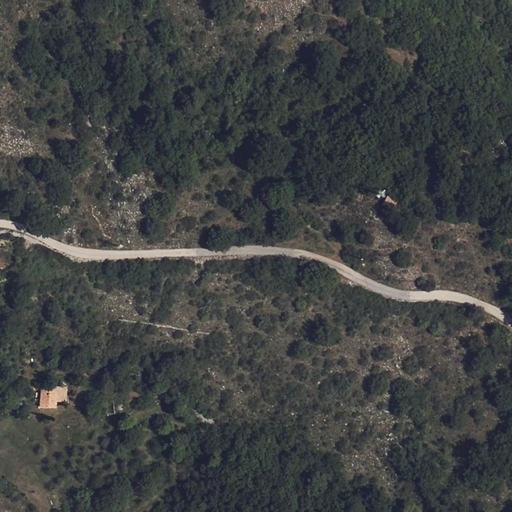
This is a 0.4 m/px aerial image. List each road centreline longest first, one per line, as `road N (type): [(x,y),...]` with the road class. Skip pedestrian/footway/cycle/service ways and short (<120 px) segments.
road 1 (unclassified): [(511,322),(473,297),(413,297),(314,257),(242,249),(83,253),(0,225)]
road 2 (track): [(314,257),(281,217),(273,182),(321,119),(394,115),(401,87),(395,50)]
